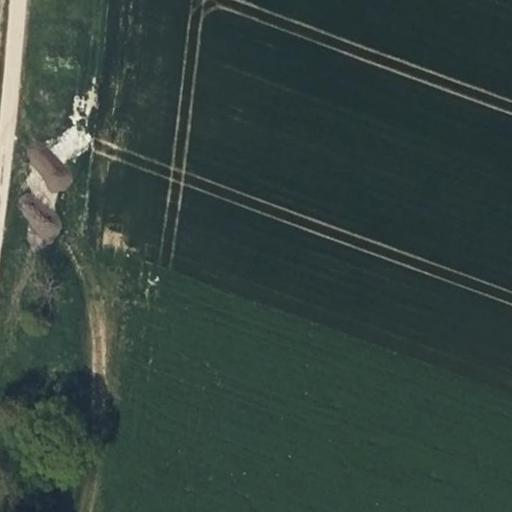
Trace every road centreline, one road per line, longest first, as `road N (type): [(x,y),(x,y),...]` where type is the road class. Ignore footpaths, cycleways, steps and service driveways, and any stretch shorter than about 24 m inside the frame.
road 1 (track): [(80,511),(101,402),(94,313),(16,115)]
road 2 (track): [(32,0),(0,250)]
